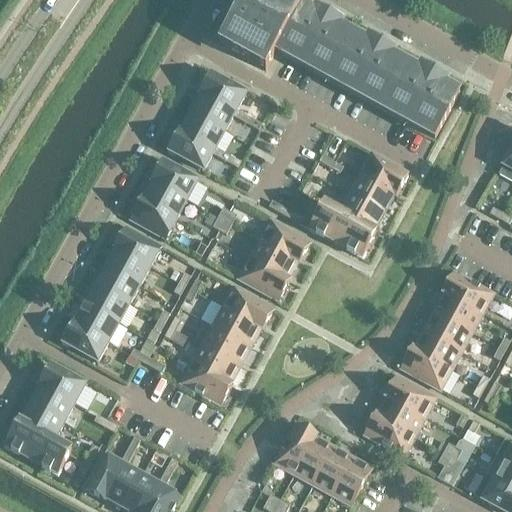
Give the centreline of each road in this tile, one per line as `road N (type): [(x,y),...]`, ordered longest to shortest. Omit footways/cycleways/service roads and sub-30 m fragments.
road 1 (residential): [(186,42),(0,377)]
road 2 (residential): [(186,42),(424,171)]
road 3 (residential): [(355,0),(511,83)]
road 4 (secondary): [(0,135),(85,0)]
